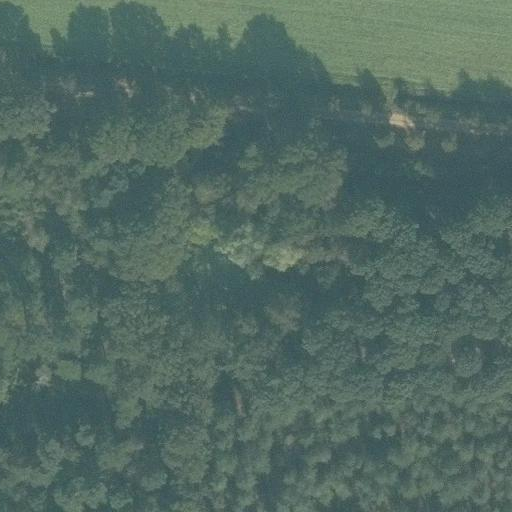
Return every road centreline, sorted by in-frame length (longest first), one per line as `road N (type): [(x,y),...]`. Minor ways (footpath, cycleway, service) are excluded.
road 1 (track): [(511,127),(180,95)]
road 2 (track): [(180,95),(0,82)]
